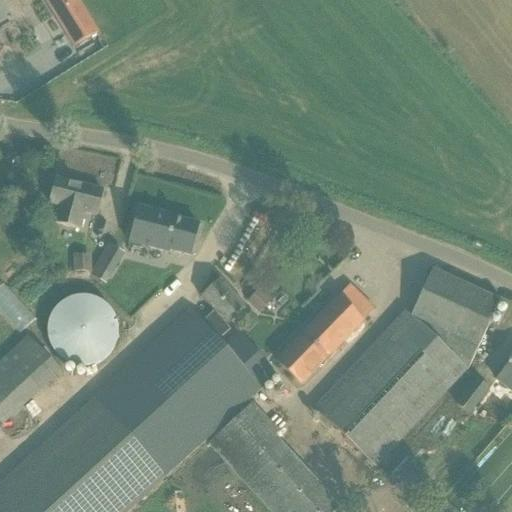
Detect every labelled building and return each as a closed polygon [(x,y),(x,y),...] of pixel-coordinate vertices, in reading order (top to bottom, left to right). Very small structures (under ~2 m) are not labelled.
[(42,0),(73,49),(87,40),(98,33),(77,0),(42,0)] [(0,46),(0,66),(9,61),(0,46)] [(48,205),(56,207),(52,224),(79,232),(84,214),(95,217),(102,192),(55,179),(48,205)] [(127,243),(167,253),(168,251),(190,257),(198,226),(173,219),(173,217),(137,208),(127,243)] [(108,246),(95,269),(109,277),(122,254),(108,246)] [(89,255),(73,255),(73,272),(89,272),(89,255)] [(466,371),(490,320),(498,302),(431,271),(410,317),(405,313),(391,327),(314,410),(376,467),(466,371)] [(224,325),(229,321),(244,307),(220,281),(200,298),(224,325)] [(259,290),(247,302),(256,310),(268,298),(259,290)] [(46,329),(46,333),(46,336),(46,339),(47,342),(48,345),(49,347),(52,353),(54,355),(58,360),(61,362),(66,365),(69,366),(75,368),(78,368),(85,368),(91,367),(100,364),(102,362),(105,360),(109,356),(111,353),(113,351),(114,348),(116,345),(117,339),(118,336),(118,329),(117,326),(116,323),(116,320),(114,317),(113,314),(109,309),(107,307),(104,305),(99,301),(94,299),(87,297),(84,297),(81,297),(75,297),(72,298),(66,301),(63,302),(60,304),(58,306),(56,308),(52,313),(50,315),(48,321),(47,323),(46,327),(46,329)] [(337,299),(276,363),(300,386),(361,323),(337,299)] [(511,359),(496,379),(511,392),(511,359)] [(23,365),(0,386),(0,454),(57,402),(23,365)] [(455,406),(467,416),(488,390),(476,380),(455,406)] [(83,408),(0,483),(0,511),(126,511),(153,487),(165,477),(164,476),(94,400),(92,399),(83,407),(83,408)] [(251,404),(206,446),(267,511),(334,511),(340,507),(275,437),(279,434),(251,404)]
